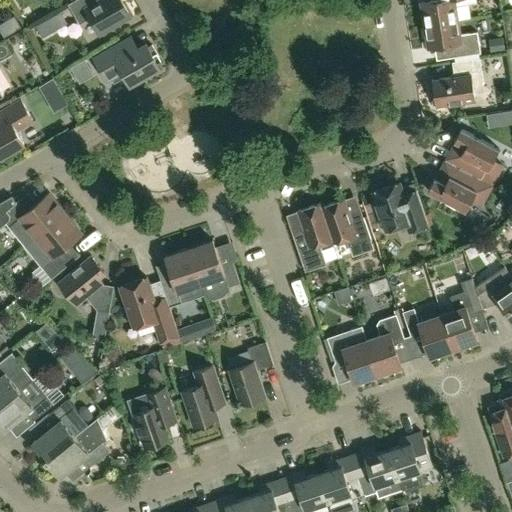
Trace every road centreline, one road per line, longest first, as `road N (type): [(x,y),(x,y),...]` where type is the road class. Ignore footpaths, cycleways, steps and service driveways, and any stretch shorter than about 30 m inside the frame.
road 1 (residential): [(256,191),(386,148),(403,132),(407,115),(383,0)]
road 2 (residential): [(312,432),(281,326),(291,301),(256,191)]
road 3 (residential): [(81,511),(312,432)]
road 4 (residential): [(256,191),(147,226),(121,221),(101,205),(57,153)]
road 5 (residential): [(57,153),(178,83),(181,50),(150,0)]
road 6 (residential): [(312,432),(453,383)]
road 7 (residential): [(479,511),(487,481),(453,383)]
